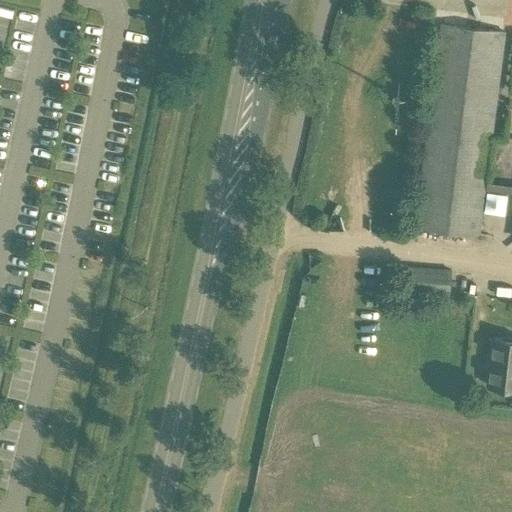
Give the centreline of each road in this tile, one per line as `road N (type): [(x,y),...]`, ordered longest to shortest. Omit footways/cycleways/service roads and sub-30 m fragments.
road 1 (unclassified): [(213,511),(332,0)]
road 2 (primary): [(207,279),(249,171),(283,0)]
road 3 (primary): [(250,0),(210,215),(207,279)]
road 4 (primary): [(152,511),(207,279)]
